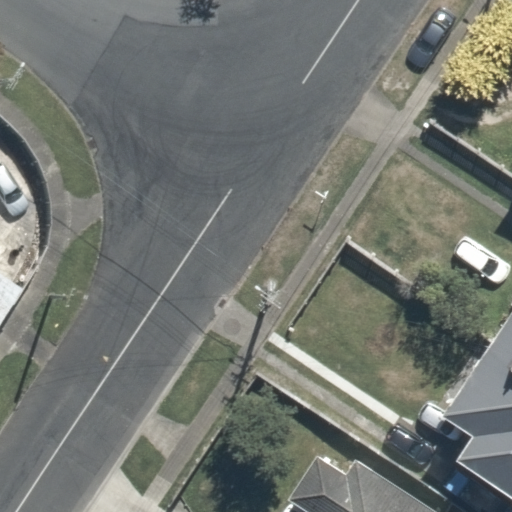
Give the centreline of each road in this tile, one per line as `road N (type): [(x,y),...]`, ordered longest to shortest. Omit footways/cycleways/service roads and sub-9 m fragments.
road 1 (residential): [(14,511),(256,154)]
road 2 (unclassified): [(23,0),(256,154)]
road 3 (unclassified): [(256,154),(359,0)]
